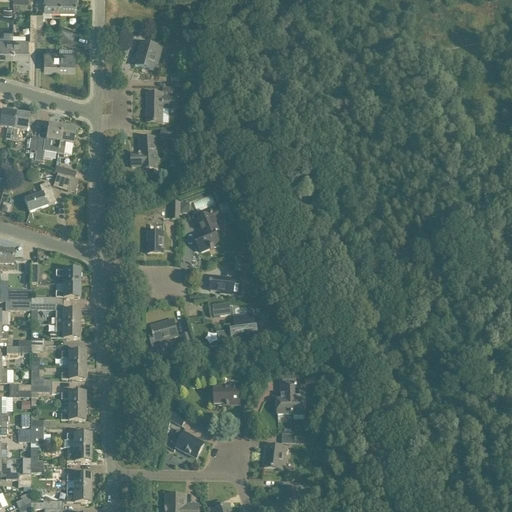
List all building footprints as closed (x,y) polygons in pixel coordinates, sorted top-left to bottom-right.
[(44,0),(44,10),(43,10),(43,13),(36,13),(36,26),(43,29),(43,16),(52,16),(52,10),(60,10),(60,0),(44,0)] [(60,0),(60,10),(76,10),(75,0),(60,0)] [(77,33),(62,28),(60,35),(65,36),(75,39),(77,33)] [(75,39),(65,36),(60,35),(59,34),(57,40),(73,45),(75,39)] [(12,39),(0,38),(0,56),(12,57),(12,39)] [(12,39),(12,57),(27,57),(28,39),(12,39)] [(135,66),(139,68),(155,72),(161,50),(141,44),(135,66)] [(59,66),(59,71),(74,71),(75,54),(72,54),(73,48),(59,48),(59,54),(59,66)] [(59,71),(59,66),(59,54),(44,53),(44,70),(59,71)] [(193,77),(173,77),(172,89),(193,89),(193,77)] [(163,95),(148,95),(147,124),(169,125),(169,110),(175,110),(175,99),(178,99),(178,90),(163,89),(163,95)] [(5,141),(11,142),(16,115),(3,113),(2,112),(0,126),(0,128),(7,130),(5,141)] [(16,115),(11,142),(17,143),(19,132),(27,133),(29,117),(16,115)] [(61,133),(62,128),(49,126),(49,125),(46,140),(44,152),(52,154),(57,155),(61,133)] [(61,133),(57,155),(71,157),(76,130),(75,130),(62,128),(61,133)] [(162,140),(174,140),(174,132),(163,132),(162,140)] [(36,155),(38,139),(32,138),(30,154),(36,155)] [(38,139),(36,155),(35,162),(39,163),(42,163),(44,152),(46,140),(38,139)] [(133,169),(138,169),(142,169),(142,171),(157,170),(156,139),(140,140),(141,156),(132,157),(133,169)] [(12,167),(2,164),(0,175),(0,180),(7,182),(12,167)] [(76,174),(67,171),(56,167),(55,174),(58,175),(71,179),(75,180),(76,174)] [(71,179),(58,175),(53,188),(66,193),(71,179)] [(42,195),(24,201),(29,214),(47,207),(56,204),(49,184),(39,187),(42,195)] [(181,221),(181,204),(172,204),(171,221),(181,221)] [(181,214),(190,214),(190,205),(181,204),(181,214)] [(202,254),(206,252),(220,246),(214,233),(219,230),(217,225),(224,222),(219,208),(211,211),(213,215),(197,222),(202,234),(195,238),(202,254)] [(237,233),(235,225),(228,227),(230,235),(237,233)] [(148,234),(148,255),(164,255),(164,234),(148,234)] [(0,251),(0,271),(15,272),(15,267),(13,267),(13,252),(0,251)] [(248,256),(240,258),(243,266),(250,263),(248,256)] [(64,286),(75,286),(80,286),(80,272),(56,272),(56,278),(64,278),(64,286)] [(210,278),(212,278),(210,292),(234,295),(235,285),(243,286),(244,274),(228,272),(227,279),(210,278)] [(80,299),(80,286),(75,286),(64,286),(64,294),(56,294),(56,300),(64,300),(80,300),(80,299)] [(5,304),(31,304),(31,292),(8,292),(8,293),(1,293),(1,298),(0,298),(0,304),(5,304)] [(31,312),(31,306),(31,304),(5,304),(5,312),(31,312)] [(212,308),(214,317),(232,315),(231,305),(212,308)] [(263,310),(264,318),(271,317),(270,309),(263,310)] [(79,313),(63,313),(55,313),(55,327),(74,327),(79,327),(79,313)] [(232,340),(232,342),(258,338),(257,328),(255,328),(253,317),(234,319),(236,331),(231,332),(231,334),(229,334),(229,332),(219,334),(220,344),(230,342),(230,340),(232,340)] [(160,327),(151,329),(153,336),(153,337),(150,338),(153,350),(168,345),(167,341),(179,338),(174,321),(160,325),(160,327)] [(79,327),(74,327),(55,327),(55,334),(50,334),(49,341),(79,341),(79,340),(79,327)] [(195,351),(193,344),(190,335),(181,337),(185,353),(195,351)] [(69,361),(69,368),(85,368),(85,354),(69,354),(61,354),(61,361),(69,361)] [(85,381),(85,368),(69,368),(69,376),(61,376),(61,382),(85,382),(85,381)] [(250,392),(251,382),(251,379),(242,379),(242,380),(242,392),(250,392)] [(279,424),(279,416),(294,415),(294,420),(304,419),(304,415),(304,401),(300,401),(300,386),(282,387),(282,401),(278,402),(279,424)] [(240,407),(240,402),(239,389),(215,390),(215,406),(227,405),(227,408),(229,408),(229,407),(240,407)] [(68,401),(68,409),(85,409),(85,395),(69,395),(61,395),(61,401),(68,401)] [(60,416),(60,423),(85,423),(85,422),(85,409),(68,409),(68,417),(60,416)] [(169,422),(182,429),(187,419),(175,412),(169,422)] [(0,437),(6,437),(6,424),(8,424),(8,416),(6,416),(6,415),(0,415),(0,437)] [(21,428),(30,428),(30,417),(27,417),(27,420),(21,420),(21,428)] [(31,438),(31,444),(31,449),(41,449),(41,446),(43,446),(43,429),(31,429),(31,432),(31,438)] [(185,434),(177,449),(197,460),(205,445),(185,434)] [(75,450),(91,450),(91,436),(67,436),(67,442),(65,442),(64,450),(67,450),(75,450)] [(283,472),(286,449),(267,447),(264,469),(283,472)] [(31,467),(31,470),(43,470),(43,463),(38,463),(38,450),(41,450),(41,449),(31,449),(31,450),(31,465),(31,467)] [(74,463),(91,464),(91,463),(91,450),(75,450),(67,450),(67,457),(66,457),(66,463),(74,463)] [(0,478),(6,478),(6,482),(18,482),(18,476),(18,475),(10,475),(10,471),(6,471),(6,460),(0,460),(0,459),(0,478)] [(90,477),(74,477),(66,477),(66,490),(85,490),(90,490),(90,477)] [(30,489),(30,482),(18,482),(18,489),(23,489),(23,493),(30,493),(30,489)] [(296,511),(295,509),(303,506),(298,489),(285,493),(288,500),(267,506),(268,511),(296,511)] [(90,490),(85,490),(66,490),(66,504),(91,505),(91,504),(90,504),(90,490)] [(20,498),(21,502),(30,497),(30,493),(20,498)] [(16,504),(19,510),(30,504),(30,497),(16,504)] [(198,511),(199,506),(186,506),(186,497),(167,497),(166,511),(198,511)] [(212,505),(214,511),(231,511),(229,506),(224,508),(222,502),(212,505)]
